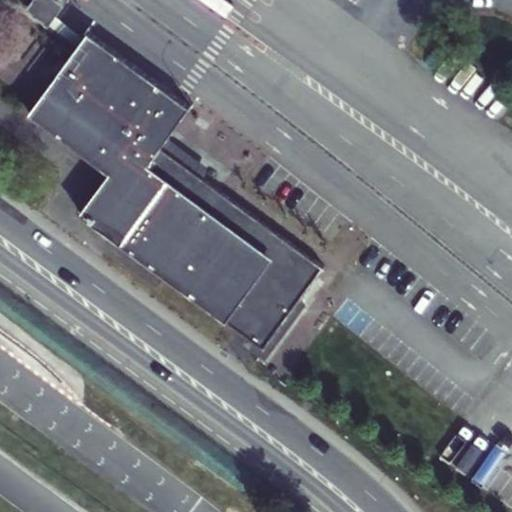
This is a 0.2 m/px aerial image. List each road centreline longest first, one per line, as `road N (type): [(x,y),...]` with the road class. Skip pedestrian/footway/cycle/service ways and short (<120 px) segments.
road 1 (tertiary): [(388,511),(0,216)]
road 2 (tertiary): [(0,253),(343,511)]
road 3 (unclassified): [(173,0),(511,258)]
